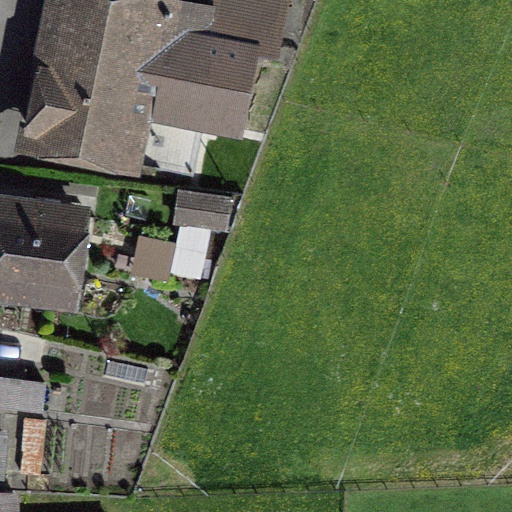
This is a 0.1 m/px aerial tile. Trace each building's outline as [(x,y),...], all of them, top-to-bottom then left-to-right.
[(199,46),(206,11),(153,0),(51,0),(22,143),(124,164),(136,107),(164,114),(201,120),(241,129),(256,58),(199,46)] [(199,46),(256,58),(274,62),(287,0),(208,0),(206,11),(199,46)] [(201,120),(164,114),(155,166),(192,172),(201,120)] [(138,265),(213,276),(225,197),(183,190),(176,238),(143,233),(138,265)] [(0,306),(78,318),(92,217),(0,203),(0,306)] [(0,402),(46,407),(49,376),(0,370),(0,402)] [(0,511),(13,511),(15,489),(0,489),(0,511)]
